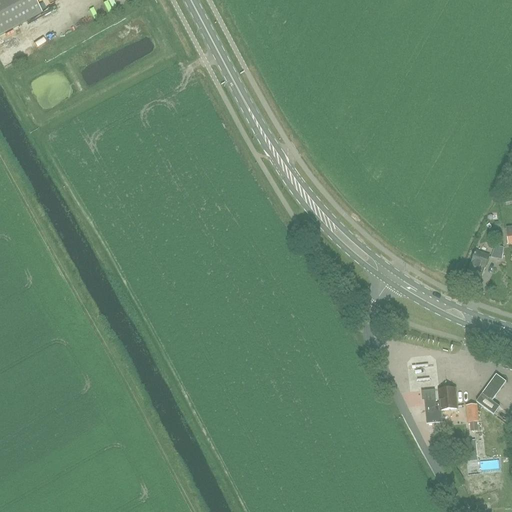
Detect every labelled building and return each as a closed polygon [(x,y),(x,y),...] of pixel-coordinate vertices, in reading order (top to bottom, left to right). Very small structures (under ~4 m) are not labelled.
[(0,0),(0,35),(42,13),(34,0),(0,0)] [(502,261),(502,260),(506,261),(508,251),(504,250),(504,248),(495,246),(491,259),(502,261)] [(485,268),(489,257),(476,252),(464,283),(472,287),(477,275),(482,277),(485,268)] [(457,409),(455,389),(439,391),(440,404),(436,404),(435,398),(424,400),(426,425),(443,423),(441,411),(457,409)] [(485,391),(476,403),(494,416),(500,408),(492,402),(495,398),(485,391)] [(468,423),(478,423),(477,406),(466,407),(468,423)]
